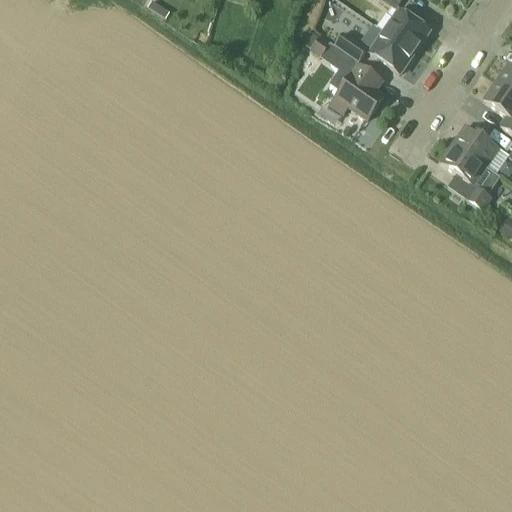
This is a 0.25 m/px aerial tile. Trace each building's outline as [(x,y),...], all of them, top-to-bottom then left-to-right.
[(403,1),(400,0),(374,0),(394,14),(403,1)] [(151,4),(147,11),(165,23),(169,16),(151,4)] [(399,15),(384,36),(414,56),(428,35),(399,15)] [(414,56),(384,36),(369,57),(399,78),(414,56)] [(333,50),(357,67),(366,54),(342,37),(333,50)] [(320,43),(310,57),(320,64),(329,50),(320,43)] [(357,67),(335,100),(328,110),(342,119),(348,110),(368,123),(383,101),(376,96),(383,85),(357,67)] [(496,86),(511,96),(511,69),(508,67),(496,86)] [(511,96),(496,86),(483,104),(505,119),(498,130),(511,139),(511,96)] [(466,129),(453,148),(486,171),(499,152),(466,129)] [(456,178),(473,190),(486,171),(453,148),(440,167),(456,178)] [(476,192),(467,205),(483,215),(491,202),(476,192)] [(499,235),(508,241),(511,235),(511,226),(507,223),(499,235)]
